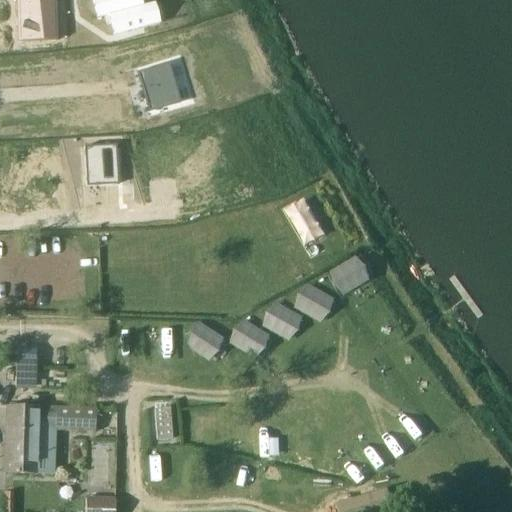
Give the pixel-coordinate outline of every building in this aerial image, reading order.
[(41,0),(32,0),(16,0),(16,27),(42,26),(41,0)] [(67,0),(41,0),(42,26),(68,25),(67,0)] [(183,180),(201,174),(194,152),(176,158),(183,180)] [(296,313),(270,325),(282,351),(308,339),(296,313)] [(11,393),(32,393),(33,351),(12,351),(11,393)] [(195,385),(175,386),(178,410),(198,406),(195,385)] [(166,407),(151,408),(153,444),(169,443),(166,407)] [(4,410),(2,477),(51,479),(52,435),(92,436),(93,411),(4,410)] [(198,411),(177,413),(177,422),(199,421),(198,411)] [(202,437),(232,436),(231,411),(201,412),(202,437)] [(316,429),(270,429),(270,444),(316,443),(316,429)] [(268,455),(267,480),(309,479),(308,455),(268,455)] [(174,463),(173,463),(173,475),(175,475),(177,498),(191,497),(189,459),(174,460),(174,463)] [(0,496),(0,511),(9,511),(10,496),(0,496)] [(82,501),(81,511),(110,511),(111,502),(82,501)]
